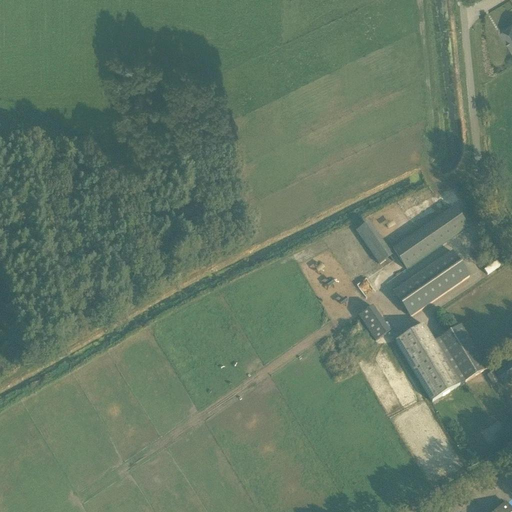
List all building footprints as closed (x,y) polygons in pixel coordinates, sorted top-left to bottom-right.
[(511,24),(500,32),(505,40),(506,39),(509,43),(511,49),(511,24)] [(454,209),(392,251),(406,271),(468,228),(454,209)] [(373,222),(358,230),(378,266),(393,258),(373,222)] [(410,318),(469,278),(452,253),(393,293),(410,318)] [(498,261),(485,269),(489,275),(501,266),(498,261)] [(375,306),(360,316),(377,342),(392,332),(375,306)] [(459,386),(423,326),(396,342),(432,403),(459,386)] [(461,327),(439,340),(465,383),(487,370),(461,327)] [(504,431),(495,436),(498,441),(507,436),(504,431)]
